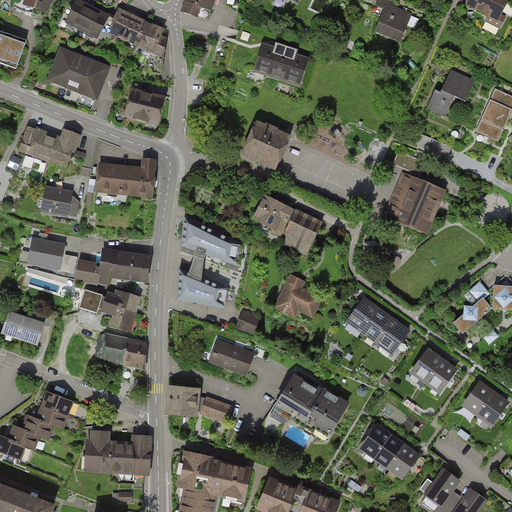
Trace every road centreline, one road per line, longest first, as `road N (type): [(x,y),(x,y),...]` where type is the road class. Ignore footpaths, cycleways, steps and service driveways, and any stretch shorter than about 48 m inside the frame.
road 1 (tertiary): [(168,158),(157,413)]
road 2 (tertiary): [(0,89),(168,158)]
road 3 (residential): [(157,413),(0,356)]
road 4 (residential): [(175,16),(180,113),(168,158)]
